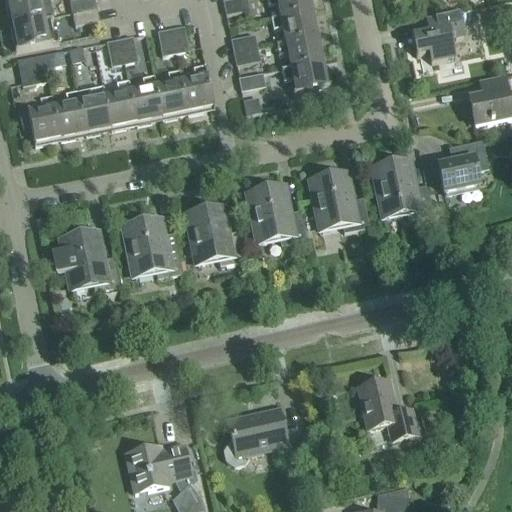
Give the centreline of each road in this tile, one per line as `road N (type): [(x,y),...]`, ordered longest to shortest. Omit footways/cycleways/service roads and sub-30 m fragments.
road 1 (residential): [(6,206),(387,128),(361,0)]
road 2 (tertiary): [(45,395),(511,287)]
road 3 (residential): [(45,395),(6,206)]
